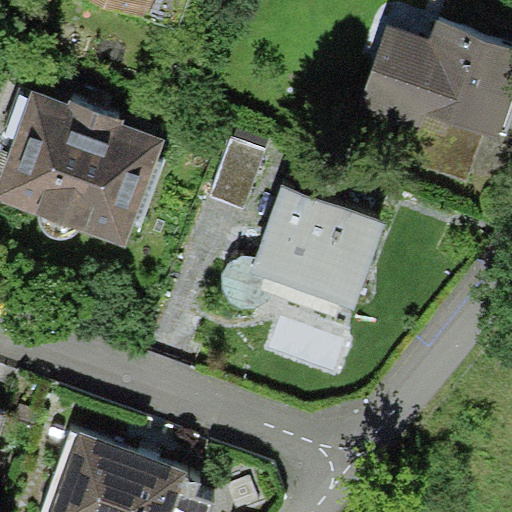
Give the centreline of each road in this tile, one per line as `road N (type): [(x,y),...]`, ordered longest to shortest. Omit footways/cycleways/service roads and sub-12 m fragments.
road 1 (residential): [(387,426),(350,406),(0,287)]
road 2 (residential): [(511,254),(387,426)]
